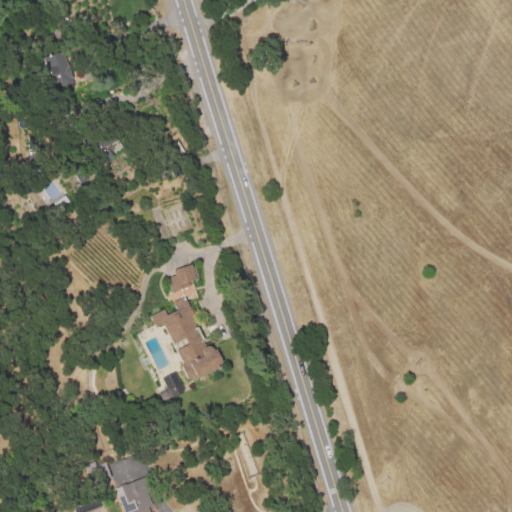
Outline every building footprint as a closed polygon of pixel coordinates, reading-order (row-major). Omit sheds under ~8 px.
[(63,53),(68,71),(54,74),(49,57),(63,53)] [(103,162),(121,148),(109,131),(90,145),(103,162)] [(169,292),(166,279),(174,277),(173,270),(191,266),(195,281),(188,282),(189,287),(169,292)] [(225,366),(208,374),(212,381),(195,389),(191,380),(185,383),(178,369),(182,367),(176,352),(173,354),(167,342),(170,341),(163,327),(155,331),(148,317),(171,306),(170,303),(183,296),(194,317),(191,318),(196,328),(197,328),(204,342),(203,343),(205,349),(208,347),(210,347),(212,348),(213,349),(214,351),(217,350),(225,366)] [(173,373),(183,393),(170,399),(160,379),(173,373)] [(145,478),(153,498),(149,499),(152,506),(148,508),(149,511),(122,511),(125,510),(122,503),(126,502),(124,495),(131,492),(128,485),(145,478)] [(71,508),(72,511),(85,511),(95,508),(93,501),(71,508)]
